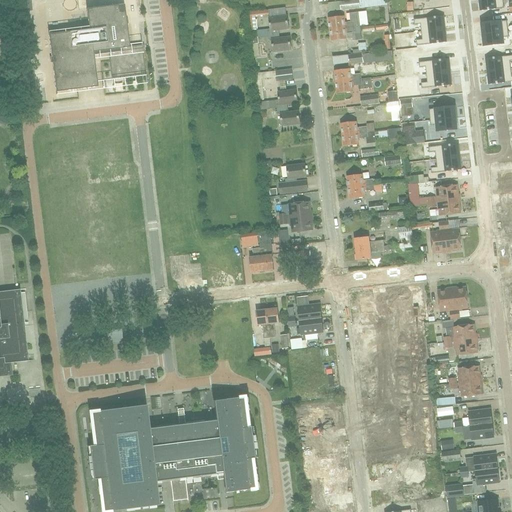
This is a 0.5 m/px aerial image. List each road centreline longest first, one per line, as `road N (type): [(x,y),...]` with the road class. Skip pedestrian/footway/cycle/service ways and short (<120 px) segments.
road 1 (residential): [(139,108),(25,127),(59,392),(68,400)]
road 2 (residential): [(337,282),(308,0)]
road 3 (residential): [(471,267),(489,232),(461,0)]
road 4 (residential): [(366,511),(337,282)]
road 5 (residential): [(271,511),(278,498),(260,390),(213,379),(172,386)]
road 6 (residential): [(139,108),(163,303)]
road 7 (residential): [(163,303),(337,282)]
road 8 (residential): [(511,424),(493,285),(471,267)]
road 9 (residential): [(165,0),(176,96),(139,108)]
road 10 (residential): [(337,282),(471,267)]
